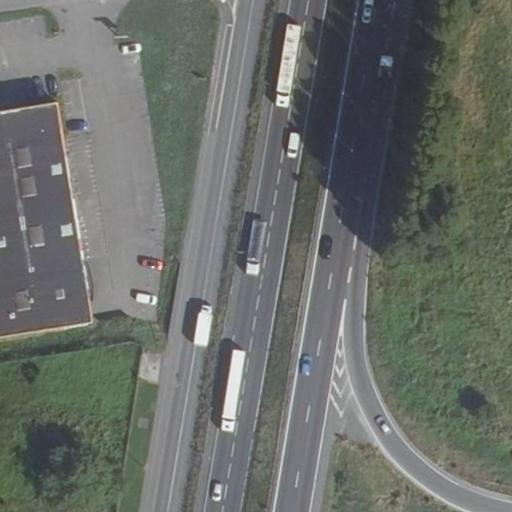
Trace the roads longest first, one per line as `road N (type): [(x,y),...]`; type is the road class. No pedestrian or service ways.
road 1 (secondary): [(254,0),(167,511)]
road 2 (trunk): [(307,0),(222,511)]
road 3 (trunk): [(499,511),(422,475),(368,409),(351,345),(361,204),(350,177)]
road 4 (trunk): [(292,511),(350,177)]
road 5 (trunk): [(350,177),(380,0)]
